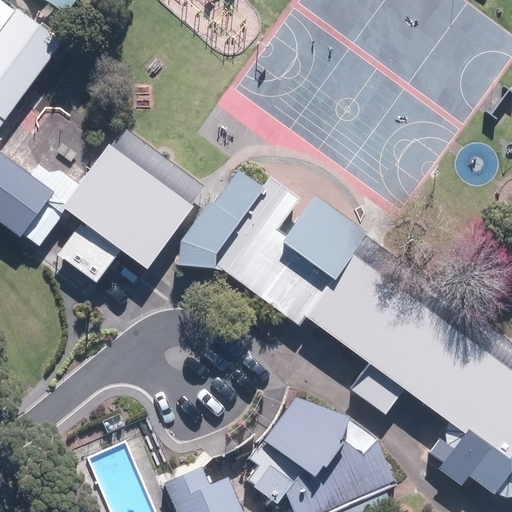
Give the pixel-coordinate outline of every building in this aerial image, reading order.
[(0,0),(0,131),(63,45),(0,0)] [(197,205),(109,143),(62,209),(81,222),(58,254),(99,282),(121,251),(150,271),(197,205)] [(56,195),(0,152),(0,222),(36,250),(63,215),(49,204),(56,195)] [(301,199),(272,177),(263,188),(239,170),(214,204),(211,201),(181,241),(178,263),(221,269),(300,327),(307,318),(368,363),(348,389),(386,417),(406,390),(450,422),(446,433),(447,444),(438,438),(428,452),(442,462),(437,469),(462,487),(470,477),(494,495),(506,498),(511,496),(511,342),(317,197),(286,238),(277,231),(301,199)] [(282,503),(291,492),(298,511),(376,511),(397,503),(389,487),(400,480),(382,438),(357,415),(300,394),(254,457),(262,463),(250,480),(282,503)] [(205,467),(171,480),(183,511),(245,511),(232,477),(213,484),(205,467)]
